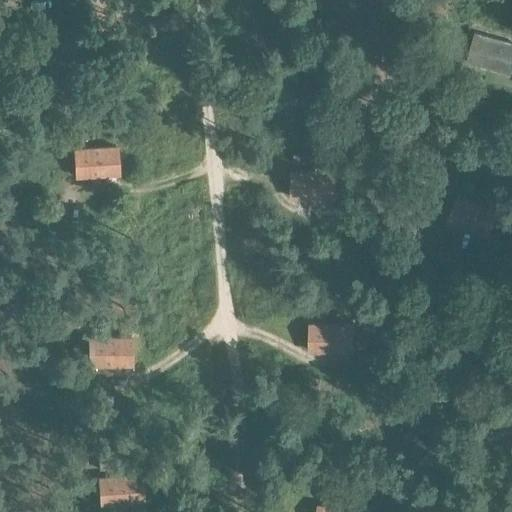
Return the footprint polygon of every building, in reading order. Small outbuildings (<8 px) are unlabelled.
[(509,73),(511,60),(511,43),(475,33),(468,59),(486,64),(485,66),(509,73)] [(87,131),(74,131),(75,140),(88,139),(87,131)] [(118,143),(72,147),(75,178),(120,174),(118,143)] [(306,154),(293,153),(293,162),(306,162),(306,154)] [(336,169),(290,167),(289,198),(334,199),(336,169)] [(460,187),(472,190),(475,182),(463,178),(460,187)] [(445,222),(447,223),(487,237),(498,209),(455,193),(445,222)] [(324,306),(311,306),(311,316),(324,316),(324,306)] [(103,318),(90,318),(90,329),(103,329),(103,318)] [(353,321),(308,321),(308,351),(353,352),(353,321)] [(132,335),(87,336),(88,366),(132,365),(132,335)] [(112,460),(99,461),(99,470),(113,469),(112,460)] [(142,472),(96,475),(98,505),(144,502),(142,472)] [(334,490),(321,489),(320,498),(333,500),(334,490)] [(360,511),(361,508),(317,502),(315,511),(360,511)]
